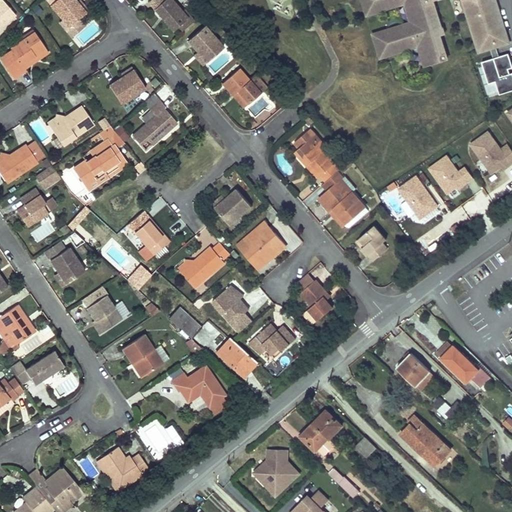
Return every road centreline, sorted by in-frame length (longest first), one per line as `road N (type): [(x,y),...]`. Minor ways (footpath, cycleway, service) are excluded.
road 1 (residential): [(0,455),(105,384),(0,224)]
road 2 (residential): [(149,511),(386,312)]
road 3 (unknown): [(325,377),(458,511)]
road 4 (unknown): [(511,444),(388,328)]
road 5 (residential): [(240,149),(132,27)]
road 6 (residential): [(132,27),(0,117)]
road 7 (residential): [(386,312),(511,228)]
road 8 (track): [(301,104),(330,80),(335,63),(307,0)]
